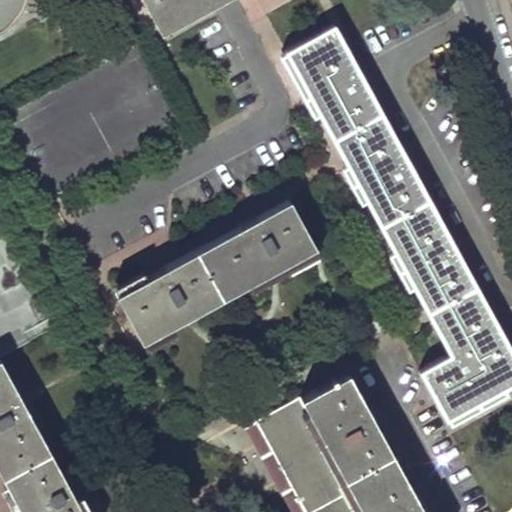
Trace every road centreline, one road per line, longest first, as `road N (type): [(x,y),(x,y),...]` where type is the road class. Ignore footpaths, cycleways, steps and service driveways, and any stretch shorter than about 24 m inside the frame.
road 1 (residential): [(225,0),(278,90),(270,120),(101,223)]
road 2 (unknown): [(511,260),(479,231),(399,69),(388,15),(394,0)]
road 3 (residential): [(452,511),(368,362)]
